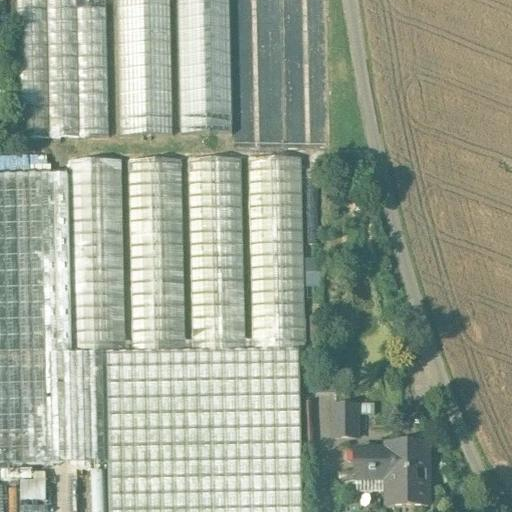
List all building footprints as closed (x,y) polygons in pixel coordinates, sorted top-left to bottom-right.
[(107,0),(17,0),(21,143),(110,141),(107,0)] [(117,0),(121,141),(174,139),(171,0),(117,0)] [(230,0),(178,0),(181,139),(233,138),(230,0)] [(182,164),(130,165),(134,346),(126,346),(126,359),(300,356),(306,356),(302,163),(249,163),(252,344),(244,344),(242,164),(190,164),(193,345),(185,345),(182,164)] [(126,346),(122,165),(70,166),(74,359),(121,359),(126,359),(126,346)] [(126,359),(121,359),(74,359),(47,360),(43,180),(0,180),(0,469),(109,467),(109,511),(303,511),(300,356),(126,359)] [(358,411),(334,411),(334,443),(358,443),(358,411)] [(428,451),(387,451),(387,455),(355,456),(355,486),(357,486),(357,479),(387,479),(388,498),(388,511),(429,511),(428,451)] [(387,479),(357,479),(357,486),(358,499),(388,498),(387,479)]
